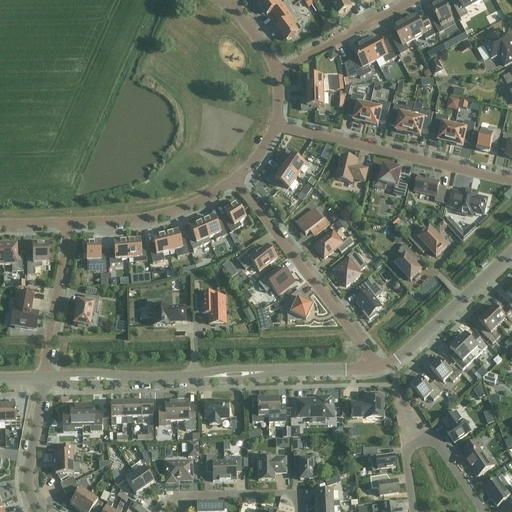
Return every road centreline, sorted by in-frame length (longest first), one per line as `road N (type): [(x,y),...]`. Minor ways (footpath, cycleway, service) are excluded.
road 1 (residential): [(511,181),(275,125)]
road 2 (residential): [(370,368),(362,346),(234,180)]
road 3 (residential): [(193,377),(370,368)]
road 4 (residential): [(413,511),(405,457),(424,439),(437,445),(483,511)]
road 5 (residential): [(67,222),(170,212),(234,180)]
road 6 (residential): [(43,379),(67,222)]
road 7 (residential): [(276,72),(412,0)]
road 8 (residential): [(43,379),(193,377)]
road 9 (residential): [(39,511),(28,482),(43,379)]
road 10 (residential): [(301,511),(297,499),(283,493),(190,495)]
